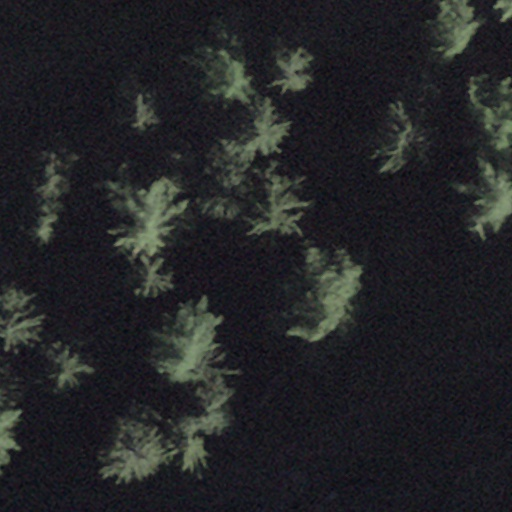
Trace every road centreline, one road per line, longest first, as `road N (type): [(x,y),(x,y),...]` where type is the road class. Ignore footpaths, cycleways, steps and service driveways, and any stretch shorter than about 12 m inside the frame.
road 1 (track): [(261,511),(511,437)]
road 2 (track): [(0,491),(135,511)]
